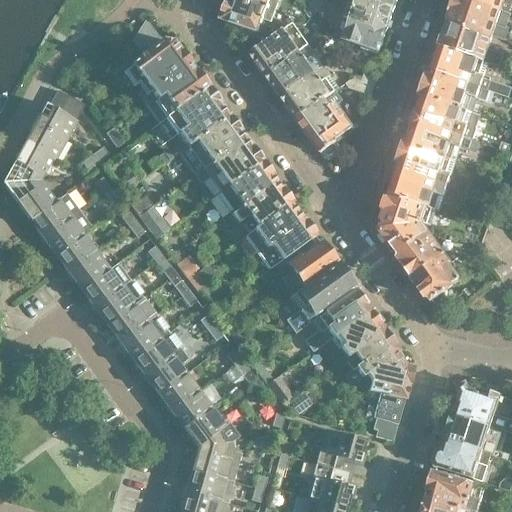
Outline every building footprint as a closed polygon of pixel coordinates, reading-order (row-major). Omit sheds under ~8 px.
[(222,16),(225,22),(242,28),(240,35),(253,40),(256,32),(258,33),(263,20),(271,23),(276,12),(245,0),(229,0),(229,3),(228,2),(222,16)] [(245,0),(276,12),(279,0),(245,0)] [(322,0),(316,0),(309,4),(315,12),(316,10),(317,12),(322,0)] [(350,0),(348,8),(353,9),(390,21),(397,0),(350,0)] [(451,14),(448,23),(493,38),(511,44),(511,36),(503,33),(504,28),(501,27),(505,13),(502,12),(502,11),(468,0),(455,0),(451,14)] [(511,0),(468,0),(502,11),(509,13),(511,3),(511,0)] [(309,4),(303,8),(307,15),(310,18),(317,13),(316,11),(314,12),(309,4)] [(344,19),(350,20),(345,33),(344,32),(342,41),(352,44),(352,42),(363,46),(362,49),(378,54),(380,46),(382,46),(388,28),(387,28),(390,21),(353,9),(348,8),(344,19)] [(281,20),(261,34),(267,43),(293,24),(300,20),(283,13),(281,20)] [(132,42),(144,57),(123,73),(134,88),(142,83),(145,87),(127,100),(131,106),(134,110),(143,103),(141,99),(150,93),(188,65),(180,54),(179,54),(171,44),(163,43),(146,21),(132,42)] [(443,38),(440,48),(465,57),(484,63),(507,71),(511,58),(489,50),(493,38),(448,23),(443,38)] [(266,77),(266,78),(310,47),(293,24),(267,43),(250,56),(265,77),(266,77)] [(310,47),(266,78),(282,99),(325,68),(310,47)] [(431,71),(431,72),(508,98),(511,88),(484,79),(489,65),(465,57),(440,48),(439,49),(435,52),(433,59),(435,63),(432,72),(431,71)] [(188,65),(150,93),(141,99),(158,123),(165,118),(166,117),(173,112),(174,113),(206,90),(206,82),(201,75),(194,73),(188,66),(189,65),(188,65)] [(325,68),(282,99),(297,119),(296,120),(297,121),(325,100),(331,96),(334,94),(340,89),(325,68)] [(423,97),(473,114),(477,100),(484,102),(485,99),(506,106),(508,98),(431,72),(429,78),(428,78),(422,96),(423,97)] [(359,74),(351,80),(345,84),(349,89),(371,96),(377,79),(368,76),(359,74)] [(173,112),(166,117),(165,118),(177,133),(159,148),(163,153),(157,157),(163,165),(169,161),(187,148),(229,118),(228,117),(228,118),(218,105),(219,104),(220,98),(215,91),(208,89),(207,90),(206,90),(174,113),(173,112)] [(45,105),(34,125),(67,142),(78,122),(76,121),(84,106),(57,91),(49,107),(45,105)] [(325,100),(297,121),(321,154),(322,154),(326,159),(331,160),(339,154),(340,148),(337,144),(338,143),(335,141),(352,129),(335,104),(339,101),(334,94),(331,96),(325,100)] [(417,114),(414,122),(463,138),(467,128),(468,128),(473,114),(423,97),(418,114),(417,114)] [(229,118),(187,148),(204,170),(245,141),(239,133),(240,133),(229,118)] [(406,144),(405,146),(456,164),(461,149),(475,153),(479,143),(463,138),(414,122),(412,127),(413,128),(407,145),(406,144)] [(34,125),(24,144),(52,159),(51,160),(53,161),(54,162),(55,161),(56,161),(67,142),(34,125)] [(111,127),(103,133),(114,149),(122,143),(111,127)] [(220,194),(262,164),(249,148),(250,148),(245,141),(204,170),(220,194)] [(24,144),(2,183),(41,181),(53,161),(51,160),(52,159),(24,144)] [(498,150),(505,152),(507,146),(500,144),(498,150)] [(398,171),(447,188),(451,176),(452,176),(456,164),(405,146),(400,163),(401,163),(398,171)] [(103,148),(92,155),(98,163),(108,156),(103,148)] [(82,163),(88,171),(98,163),(92,155),(82,163)] [(495,161),(490,175),(500,178),(505,164),(495,161)] [(232,217),(276,185),(271,178),(272,178),(262,164),(220,194),(217,196),(232,217)] [(132,171),(117,182),(125,192),(139,181),(132,171)] [(398,171),(390,196),(427,209),(429,209),(434,195),(443,198),(447,188),(398,171)] [(101,195),(109,189),(101,179),(94,185),(101,195)] [(41,181),(2,183),(30,221),(55,202),(54,201),(56,200),(41,181)] [(481,184),(478,194),(490,198),(493,188),(481,184)] [(280,191),(276,185),(232,217),(247,237),(250,235),(290,205),(291,204),(281,190),(280,191)] [(109,205),(117,199),(109,189),(102,195),(109,205)] [(55,202),(30,221),(43,238),(78,212),(66,194),(58,200),(57,199),(56,200),(54,201),(55,202)] [(144,196),(130,205),(139,217),(152,208),(144,196)] [(379,230),(390,245),(400,239),(406,247),(429,231),(424,224),(431,227),(436,212),(427,209),(390,196),(390,198),(386,200),(383,208),(385,212),(381,222),(385,226),(379,230)] [(290,205),(250,235),(244,240),(255,256),(262,251),(274,267),(315,238),(315,231),(310,224),(305,222),(303,221),(290,205)] [(43,238),(56,255),(85,234),(91,229),(78,212),(43,238)] [(128,229),(135,223),(128,213),(120,219),(128,229)] [(465,221),(475,224),(478,216),(468,213),(465,221)] [(136,240),(143,234),(135,223),(128,229),(136,240)] [(166,223),(152,232),(157,239),(171,229),(166,223)] [(465,238),(474,242),(477,233),(467,230),(465,238)] [(400,239),(390,245),(397,255),(397,258),(412,279),(445,254),(429,231),(406,247),(400,239)] [(85,234),(56,255),(68,273),(98,251),(85,234)] [(286,265),(290,271),(280,279),(292,296),(335,265),(326,252),(326,251),(323,246),(320,247),(318,244),(301,257),(299,255),(286,265)] [(155,247),(147,252),(158,268),(166,262),(155,247)] [(445,254),(412,279),(416,284),(420,284),(421,286),(420,291),(426,298),(430,299),(437,309),(450,300),(447,296),(448,289),(458,282),(460,278),(450,265),(452,263),(467,254),(463,249),(455,247),(445,254)] [(98,251),(68,273),(81,290),(110,269),(98,251)] [(186,279),(198,270),(187,257),(175,266),(186,279)] [(158,268),(168,280),(176,274),(166,262),(158,268)] [(118,263),(110,269),(81,290),(94,308),(129,282),(131,280),(118,263)] [(335,265),(292,296),(289,298),(299,312),(286,322),(294,332),(313,317),(322,311),(351,290),(353,289),(345,279),(347,274),(342,268),(337,267),(335,265)] [(195,272),(187,279),(197,292),(204,286),(195,272)] [(176,274),(168,280),(181,298),(189,293),(176,274)] [(129,282),(94,308),(107,325),(142,299),(140,296),(143,295),(135,283),(132,285),(129,282)] [(355,292),(325,314),(318,320),(325,328),(334,340),(340,335),(370,312),(369,312),(365,306),(366,300),(362,294),(355,292)] [(189,293),(181,298),(189,309),(197,303),(189,293)] [(107,325),(119,342),(155,316),(142,299),(107,325)] [(370,312),(340,335),(334,340),(323,348),(337,367),(348,359),(354,355),(384,332),(380,326),(380,320),(375,314),(370,312)] [(208,315),(200,321),(208,331),(216,326),(208,315)] [(155,316),(119,342),(132,360),(168,334),(166,331),(169,330),(160,318),(158,320),(155,316)] [(216,326),(208,331),(216,342),(223,336),(216,326)] [(354,369),(351,371),(344,376),(351,386),(362,379),(366,376),(396,354),(398,352),(394,347),(395,340),(390,333),(384,332),(354,355),(348,359),(354,369)] [(245,333),(233,342),(244,357),(256,347),(245,333)] [(170,338),(168,334),(132,360),(145,377),(158,395),(187,373),(181,365),(187,360),(180,351),(179,349),(182,347),(173,335),(170,338)] [(234,349),(226,355),(234,366),(241,360),(234,349)] [(396,354),(366,376),(370,382),(368,392),(378,394),(371,418),(396,425),(403,400),(405,401),(413,370),(412,369),(413,364),(410,360),(405,358),(401,361),(396,354)] [(234,366),(242,376),(249,370),(241,360),(234,366)] [(258,375),(268,387),(275,383),(265,370),(269,367),(264,360),(253,367),(258,375)] [(187,373),(158,395),(170,412),(201,391),(187,373)] [(280,380),(269,388),(284,408),(295,399),(280,380)] [(453,414),(453,415),(491,426),(511,432),(511,400),(499,397),(498,389),(489,386),(484,392),(482,391),(481,394),(469,390),(466,384),(462,386),(457,388),(460,395),(457,405),(458,406),(455,414),(453,414)] [(201,391),(170,412),(183,430),(213,408),(201,391)] [(305,394),(289,405),(297,416),(313,405),(305,394)] [(213,408),(183,430),(197,449),(214,445),(232,442),(238,438),(228,425),(227,426),(213,408)] [(281,429),(284,416),(275,414),(271,427),(281,429)] [(445,441),(445,442),(482,454),(490,457),(491,457),(500,430),(491,427),(491,426),(453,415),(447,432),(449,433),(447,441),(445,441)] [(360,455),(364,442),(326,431),(320,451),(319,451),(315,465),(332,470),(335,458),(358,464),(360,455)] [(197,449),(191,472),(233,483),(241,455),(234,453),(232,442),(214,445),(197,449)] [(280,455),(289,458),(292,445),(283,442),(280,455)] [(433,462),(436,468),(445,470),(445,472),(474,480),(474,479),(484,483),(489,466),(487,466),(490,457),(482,454),(445,442),(442,450),(441,450),(436,452),(433,462)] [(285,469),(289,458),(280,455),(276,467),(285,469)] [(332,470),(315,465),(311,479),(313,479),(307,499),(345,510),(351,488),(328,482),(332,470)] [(191,472),(185,492),(227,504),(228,501),(231,502),(234,488),(231,487),(233,483),(191,472)] [(429,489),(426,500),(468,511),(471,511),(476,511),(480,501),(479,501),(483,488),(474,486),(475,484),(445,475),(444,477),(433,474),(432,476),(427,479),(426,484),(429,489)] [(264,478),(255,475),(251,488),(261,491),(264,478)] [(498,487),(510,491),(511,483),(511,478),(509,478),(505,479),(500,482),(498,487)] [(261,491),(251,488),(248,500),(257,503),(261,491)] [(185,492),(179,511),(226,511),(228,509),(226,508),(227,504),(185,492)] [(344,511),(345,510),(307,499),(303,511),(344,511)] [(426,500),(422,511),(471,511),(468,511),(426,500)]
